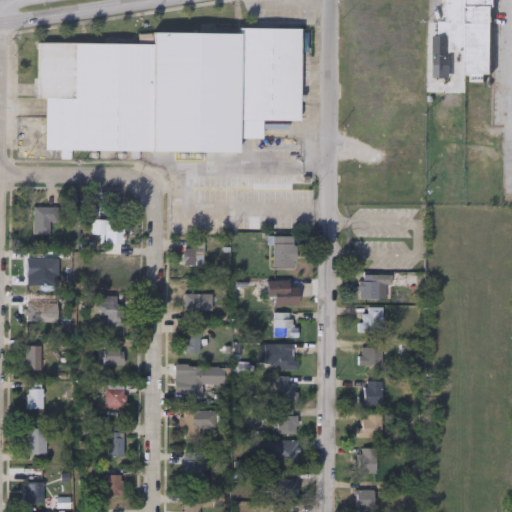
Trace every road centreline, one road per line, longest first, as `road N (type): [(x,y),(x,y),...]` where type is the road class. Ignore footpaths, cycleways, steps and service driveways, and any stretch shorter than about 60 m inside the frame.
road 1 (residential): [(327,0),(323,511)]
road 2 (residential): [(152,511),(151,199),(119,176),(0,173)]
road 3 (secondary): [(0,21),(143,0)]
